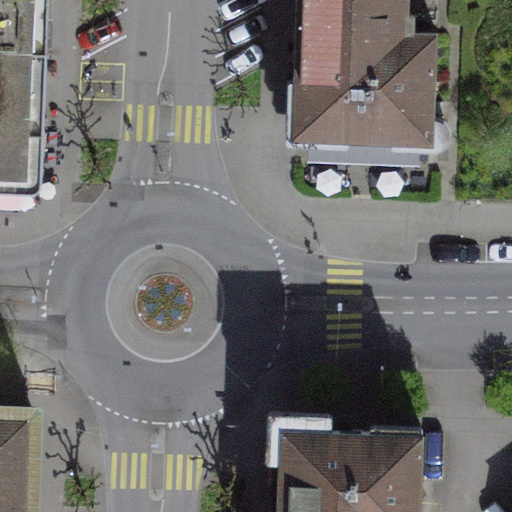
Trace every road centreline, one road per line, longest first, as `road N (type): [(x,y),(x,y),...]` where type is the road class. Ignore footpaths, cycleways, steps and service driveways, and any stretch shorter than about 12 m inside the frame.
road 1 (secondary): [(511,303),(260,302)]
road 2 (residential): [(163,218),(168,0)]
road 3 (secondary): [(166,398),(223,381),(257,332),(260,302)]
road 4 (secondary): [(80,302),(94,357),(113,378),(166,398)]
road 5 (secondary): [(260,302),(245,258),(229,240),(187,219),(163,218)]
road 6 (secondary): [(163,218),(138,223),(97,254),(80,302)]
